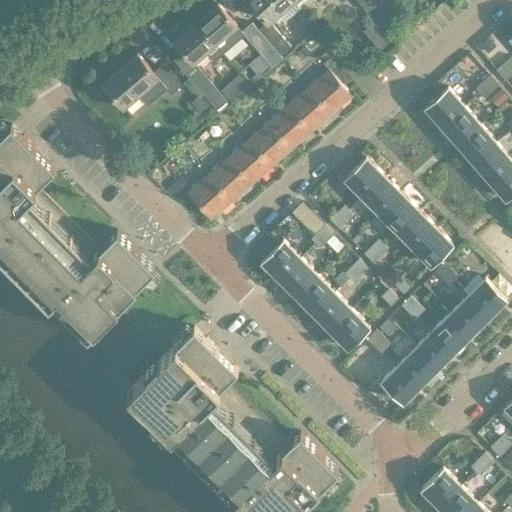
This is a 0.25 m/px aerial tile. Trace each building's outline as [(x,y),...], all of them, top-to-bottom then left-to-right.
[(251,0),(269,20),(291,0),(251,0)] [(358,0),(368,11),(376,3),(373,0),(358,0)] [(234,26),(237,23),(218,1),(196,20),(224,51),(242,35),(234,26)] [(385,27),(394,19),(384,7),(375,15),(385,27)] [(214,59),(224,51),(196,20),(175,39),(194,61),(206,50),(214,59)] [(262,51),(271,43),(252,21),(243,29),(262,51)] [(283,54),(291,46),(272,23),(263,31),(283,54)] [(478,45),(486,53),(494,46),(487,37),(478,45)] [(303,45),(297,51),(302,57),(309,51),(303,45)] [(154,71),(138,52),(103,82),(113,93),(109,99),(116,107),(122,105),(123,106),(139,92),(148,102),(166,86),(171,92),(182,82),(164,62),(154,71)] [(511,71),(511,70),(511,56),(511,55),(503,62),(511,71)] [(504,78),(511,71),(503,62),(496,68),(504,78)] [(218,108),(227,99),(198,67),(189,76),(203,91),(211,100),(218,108)] [(332,111),(352,94),(330,68),(310,86),(332,111)] [(240,73),(223,88),(233,99),(250,85),(240,73)] [(490,89),(498,83),(489,73),(482,80),(490,89)] [(483,96),(490,89),(482,80),(475,86),(483,96)] [(442,124),(464,103),(448,85),(425,105),(442,124)] [(312,129),(332,111),(310,86),(290,103),(312,129)] [(500,88),(491,96),(498,104),(507,96),(500,88)] [(200,110),(211,100),(203,91),(191,101),(200,110)] [(292,146),(312,129),(290,103),(270,120),(292,146)] [(464,103),(442,124),(458,142),(480,122),(480,121),(466,105),(464,103)] [(61,160),(34,134),(17,116),(0,132),(0,249),(50,299),(52,297),(88,333),(116,306),(161,261),(123,222),(105,240),(43,179),(61,160)] [(272,163),(292,146),(270,120),(250,138),(272,163)] [(473,160),(496,140),(480,122),(458,142),(473,160)] [(252,181),(272,163),(250,138),(230,155),(252,181)] [(489,178),(511,158),(496,140),(473,160),(489,178)] [(232,198),(252,181),(230,155),(210,173),(232,198)] [(362,194),(383,172),(366,155),(344,176),(362,194)] [(505,196),(511,189),(511,158),(489,178),(505,196)] [(379,211),(400,189),(383,172),(362,194),(379,211)] [(212,216),(232,198),(210,173),(190,190),(212,216)] [(396,228),(418,206),(400,189),(379,211),(396,228)] [(346,218),(353,211),(344,203),(337,210),(346,218)] [(414,245),(435,224),(418,206),(396,228),(414,245)] [(326,238),(333,231),(310,208),(303,216),(317,230),(326,238)] [(339,225),(346,218),(337,210),(330,217),(339,225)] [(430,262),(452,241),(435,224),(414,245),(430,262)] [(319,245),(326,238),(317,230),(310,237),(319,245)] [(258,244),(254,248),(263,258),(276,245),(266,235),(258,244)] [(381,253),(388,246),(379,237),(372,244),(381,253)] [(280,276),(301,255),(284,238),(276,245),(263,258),(262,259),(280,276)] [(374,261),(381,253),(372,244),(364,251),(374,261)] [(297,294),(318,272),(301,255),(280,276),(297,294)] [(361,273),(369,266),(359,256),(352,263),(361,273)] [(440,274),(449,265),(442,258),(433,267),(440,274)] [(353,280),(361,273),(352,263),(344,271),(353,280)] [(447,281),(456,272),(449,265),(440,274),(447,281)] [(314,311),(335,289),(318,272),(297,294),(314,311)] [(411,283),(410,283),(401,274),(394,282),(403,291),(411,283)] [(489,313),(506,296),(484,275),(468,291),(489,313)] [(390,304),(398,296),(389,286),(381,294),(390,304)] [(331,328),(352,306),(335,289),(314,311),(331,328)] [(472,330),(489,313),(468,291),(450,309),(472,330)] [(408,310),(418,301),(411,293),(401,303),(408,310)] [(416,318),(425,308),(418,301),(408,310),(416,318)] [(348,345),(369,323),(352,306),(331,328),(348,345)] [(455,347),(472,330),(450,309),(433,326),(455,347)] [(158,359),(127,390),(248,511),(295,511),(299,508),(304,504),(319,489),(339,469),(340,469),(300,430),(287,444),(224,382),(238,368),(196,325),(194,323),(180,338),(163,354),(158,359)] [(373,342),(381,333),(375,326),(366,335),(373,342)] [(438,364),(455,347),(433,326),(416,343),(438,364)] [(380,349),(389,340),(381,333),(373,342),(380,349)] [(421,381),(438,364),(416,343),(399,360),(421,381)] [(404,398),(421,381),(399,360),(382,377),(404,398)] [(505,446),(511,439),(503,431),(496,438),(505,446)] [(498,454),(505,446),(496,438),(489,445),(498,454)] [(511,448),(503,457),(511,465),(511,463),(511,448)] [(493,460),(492,459),(484,451),(477,458),(486,467),(493,460)] [(473,481),(486,467),(477,458),(470,464),(475,470),(468,476),(473,481)] [(439,503),(460,482),(443,465),(422,486),(439,503)] [(447,511),(464,511),(477,500),(460,482),(439,503),(447,511)] [(489,511),(477,500),(464,511),(489,511)]
